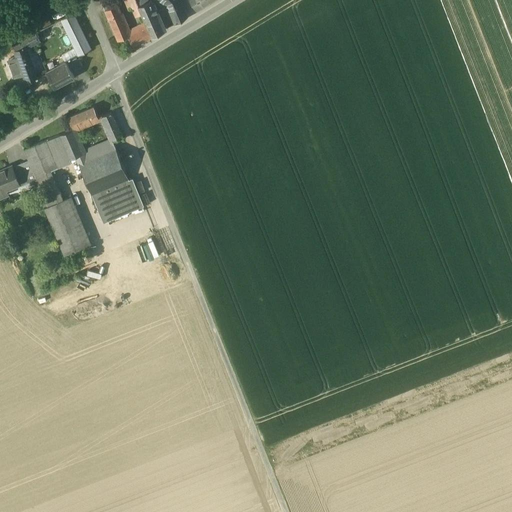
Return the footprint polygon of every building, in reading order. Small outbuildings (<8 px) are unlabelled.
[(124,0),(128,10),(132,8),(138,5),(135,0),(124,0)] [(186,16),(179,0),(163,0),(167,3),(176,22),(186,16)] [(189,0),(196,9),(210,0),(189,0)] [(151,1),(138,6),(141,13),(143,16),(156,10),(151,1)] [(123,19),(117,4),(105,10),(111,25),(123,19)] [(138,6),(138,5),(132,8),(136,16),(141,13),(138,6)] [(156,10),(143,16),(145,22),(152,36),(165,29),(156,10)] [(72,12),(61,18),(70,36),(81,30),(72,12)] [(40,26),(51,20),(47,13),(36,19),(40,26)] [(123,19),(111,25),(118,40),(128,36),(132,45),(144,40),(138,27),(129,31),(123,19)] [(145,22),(137,25),(138,27),(144,40),(152,36),(145,22)] [(31,24),(9,36),(16,49),(24,45),(24,46),(39,38),(35,31),(31,24)] [(90,49),(81,30),(70,36),(79,54),(90,49)] [(16,49),(15,50),(24,73),(26,80),(28,79),(36,76),(34,68),(36,68),(34,62),(32,63),(27,51),(26,52),(24,46),(24,45),(16,49)] [(77,55),(71,59),(71,58),(66,61),(71,71),(82,66),(77,55)] [(17,56),(8,60),(14,76),(24,73),(17,56)] [(71,71),(66,61),(47,71),(55,87),(74,76),(71,71)] [(28,88),(20,92),(24,99),(32,96),(28,88)] [(94,106),(68,117),(73,128),(99,117),(94,106)] [(111,111),(102,116),(105,123),(114,119),(111,111)] [(114,119),(105,123),(113,140),(122,136),(114,119)] [(73,128),(59,134),(69,158),(83,152),(73,128)] [(59,134),(47,139),(57,163),(58,163),(69,158),(59,134)] [(47,139),(24,149),(28,159),(34,172),(34,173),(45,168),(57,163),(47,139)] [(116,147),(79,162),(92,194),(129,178),(116,147)] [(34,172),(28,159),(22,162),(27,173),(30,181),(19,186),(21,190),(32,186),(40,186),(34,173),(34,172)] [(22,162),(12,166),(17,178),(27,173),(22,162)] [(5,167),(0,169),(0,196),(8,193),(5,188),(18,183),(19,182),(17,178),(12,166),(6,169),(5,167)] [(45,168),(34,173),(40,186),(48,205),(58,201),(45,168)] [(27,173),(17,178),(19,182),(18,183),(19,186),(30,181),(27,173)] [(135,193),(98,209),(104,222),(144,205),(133,177),(129,179),(135,193)] [(129,178),(92,194),(98,209),(135,193),(129,179),(129,178)] [(48,205),(44,207),(64,254),(88,244),(68,197),(58,201),(48,205)]
